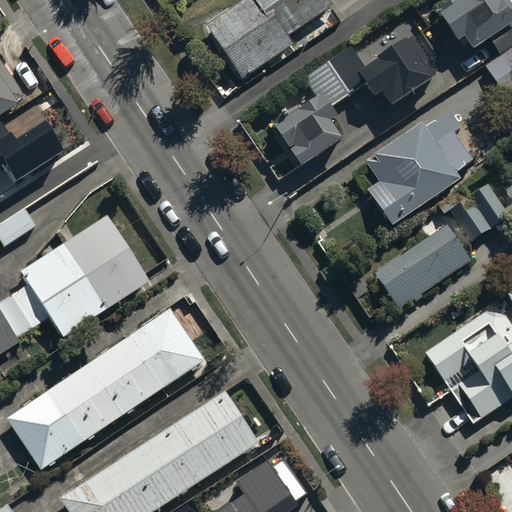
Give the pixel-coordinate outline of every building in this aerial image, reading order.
[(249,0),(251,2),(205,33),(243,89),(295,55),(288,44),(304,33),(311,43),(339,25),(322,0),(249,0)] [(447,14),(436,20),(457,56),(466,50),(473,62),(511,40),(511,30),(494,0),(477,0),(468,6),(464,0),(455,0),(443,7),(447,14)] [(0,50),(0,117),(31,97),(0,50)] [(273,139),(301,180),(343,151),(332,135),(338,131),(329,118),(364,93),(373,106),(382,100),(392,114),(428,89),(402,53),(367,77),(351,53),(305,85),(320,108),(304,119),(299,112),(274,130),(278,136),(273,139)] [(511,54),(486,73),(507,104),(511,100),(511,54)] [(421,127),(366,163),(380,183),(368,191),(393,228),(461,183),(454,174),(472,162),(454,134),(461,130),(450,114),(424,131),(421,127)] [(0,169),(3,168),(13,184),(65,151),(45,121),(15,141),(3,122),(0,123),(0,169)] [(488,192),(468,205),(461,195),(437,211),(444,222),(451,217),(472,249),(510,223),(488,192)] [(24,216),(0,232),(0,247),(5,254),(36,233),(24,216)] [(0,322),(14,344),(17,343),(46,324),(60,346),(146,292),(106,227),(18,282),(25,293),(0,309),(0,322)] [(447,232),(375,282),(399,316),(414,306),(416,309),(423,303),(422,301),(471,267),(447,232)] [(425,360),(473,430),(511,405),(511,300),(509,303),(511,307),(511,332),(505,323),(484,319),(425,360)] [(170,317),(6,427),(41,478),(204,368),(170,317)] [(14,344),(0,322),(0,361),(18,351),(14,344)] [(225,400),(61,505),(65,511),(166,511),(259,453),(225,400)] [(272,465),(268,459),(235,482),(244,495),(218,511),(287,511),(297,506),(294,501),(307,493),(283,457),(272,465)]
